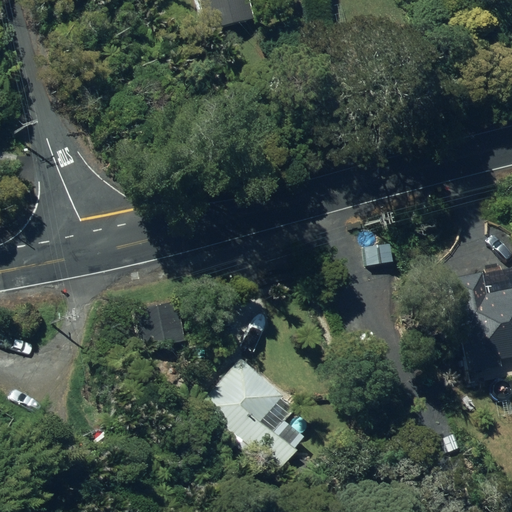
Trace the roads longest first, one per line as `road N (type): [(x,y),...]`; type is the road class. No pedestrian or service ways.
road 1 (tertiary): [(511,150),(93,253)]
road 2 (residential): [(3,0),(93,253)]
